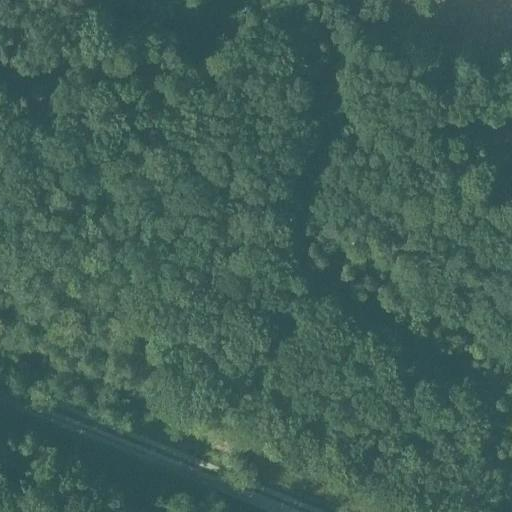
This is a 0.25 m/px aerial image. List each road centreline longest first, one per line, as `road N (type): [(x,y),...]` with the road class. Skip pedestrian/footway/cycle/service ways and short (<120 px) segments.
road 1 (track): [(261,0),(153,444)]
road 2 (track): [(285,511),(0,394)]
